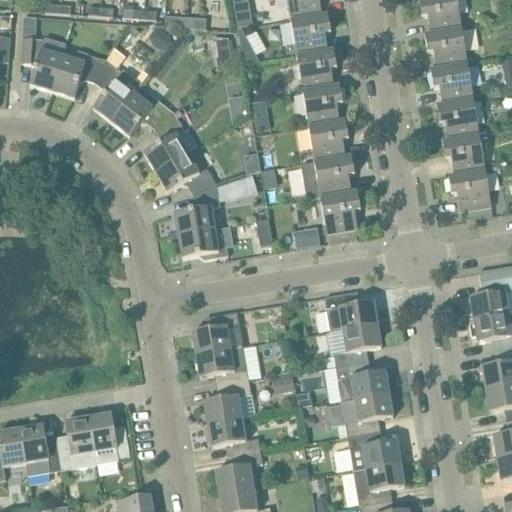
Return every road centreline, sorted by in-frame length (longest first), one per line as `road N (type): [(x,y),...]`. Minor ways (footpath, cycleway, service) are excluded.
road 1 (residential): [(148,305),(414,262)]
road 2 (residential): [(414,262),(371,0)]
road 3 (residential): [(148,305),(135,228),(99,169),(39,130),(0,126)]
road 4 (residential): [(458,511),(414,262)]
road 5 (residential): [(0,419),(163,391)]
road 6 (residential): [(183,511),(163,391)]
